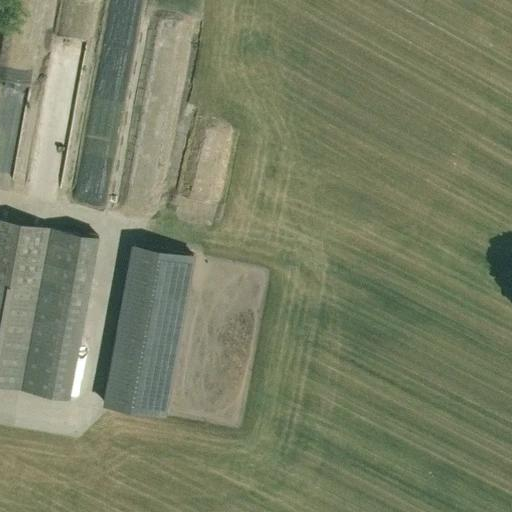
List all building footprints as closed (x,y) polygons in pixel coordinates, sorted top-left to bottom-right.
[(20,0),(10,64),(38,69),(49,0),(20,0)] [(160,41),(185,45),(187,31),(162,27),(160,41)] [(162,175),(182,46),(159,43),(139,172),(162,175)] [(45,135),(68,138),(78,76),(64,74),(63,82),(53,80),(45,135)] [(96,170),(118,172),(124,103),(101,101),(96,170)] [(0,185),(14,188),(27,115),(0,110),(0,139),(2,140),(0,153),(0,185)] [(0,383),(52,393),(81,233),(0,218),(0,383)] [(134,243),(105,403),(164,413),(193,254),(146,245),(134,243)]
